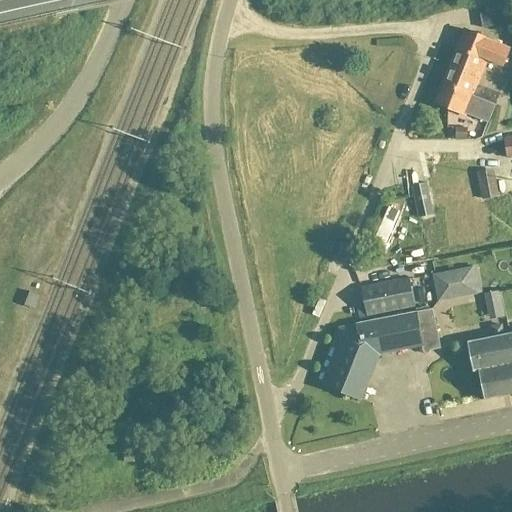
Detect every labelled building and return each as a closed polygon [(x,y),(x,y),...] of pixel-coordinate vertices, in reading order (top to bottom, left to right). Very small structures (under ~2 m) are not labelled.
[(484,15),(500,12),(499,4),(495,5),(494,0),(492,0),(481,1),(482,8),(484,15)] [(500,12),(484,15),(478,16),(479,30),(506,25),(503,11),(500,12)] [(454,51),(485,63),(500,69),(508,49),(493,43),(462,31),(454,51)] [(481,75),(485,63),(454,51),(449,63),(481,75)] [(440,87),(493,107),(498,95),(476,87),(481,75),(449,63),(440,87)] [(486,125),(493,107),(440,87),(433,106),(464,118),(464,117),(486,125)] [(465,130),(454,130),(454,141),(465,141),(465,130)] [(506,160),(511,159),(511,138),(500,141),(506,160)] [(475,175),(482,202),(498,198),(491,172),(475,175)] [(415,219),(432,216),(427,184),(410,187),(415,219)] [(365,318),(412,308),(407,281),(359,290),(363,309),(365,318)] [(32,311),(38,298),(28,294),(23,308),(32,311)] [(363,309),(355,311),(357,319),(365,318),(363,309)] [(337,330),(316,384),(360,401),(378,357),(420,349),(421,355),(427,357),(428,353),(438,351),(430,312),(337,330)] [(511,334),(500,337),(498,327),(488,329),(490,339),(464,345),(470,374),(476,373),(483,403),(511,397),(511,334)]
